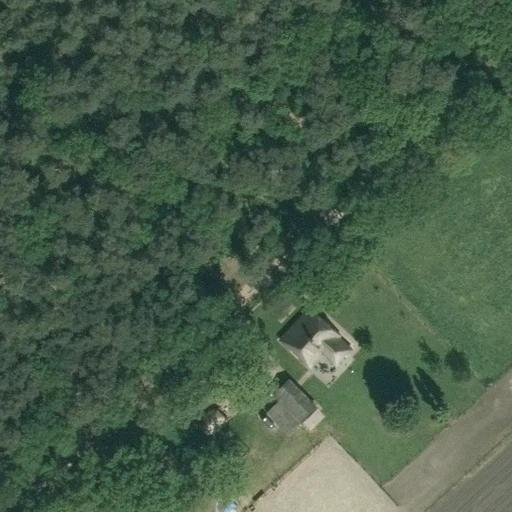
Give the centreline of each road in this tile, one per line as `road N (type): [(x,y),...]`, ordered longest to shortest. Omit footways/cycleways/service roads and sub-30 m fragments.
road 1 (residential): [(217,321),(511,52)]
road 2 (track): [(12,511),(217,321)]
